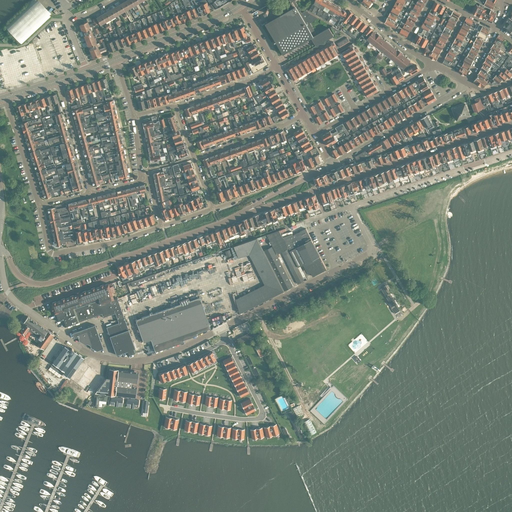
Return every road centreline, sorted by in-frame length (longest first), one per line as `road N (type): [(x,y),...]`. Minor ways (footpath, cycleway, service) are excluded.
road 1 (unclassified): [(4,282),(18,302),(83,349),(134,361),(181,347),(370,250)]
road 2 (unknown): [(144,360),(132,315),(142,304),(222,278),(234,320)]
road 3 (residential): [(39,203),(52,253),(162,225)]
road 4 (residential): [(332,163),(466,82)]
road 5 (secondary): [(115,58),(239,4)]
road 6 (residential): [(315,132),(428,68)]
